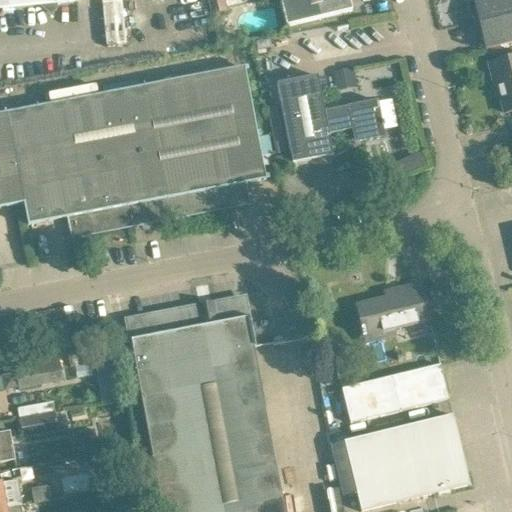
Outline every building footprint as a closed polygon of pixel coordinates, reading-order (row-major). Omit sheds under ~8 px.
[(0,0),(0,10),(97,0),(0,0)] [(207,0),(211,14),(226,10),(223,0),(207,0)] [(278,0),(286,28),(351,12),(348,0),(278,0)] [(511,43),(511,0),(478,0),(466,3),(466,4),(468,3),(473,22),(478,21),(485,50),(511,43)] [(511,58),(489,64),(495,90),(498,90),(504,114),(511,111),(511,58)] [(351,71),(332,74),(335,89),(354,86),(351,71)] [(317,77),(276,85),(292,165),(332,157),(328,136),(330,136),(349,132),(351,132),(353,140),(354,145),(364,143),(384,139),(383,131),(396,128),(391,101),(378,104),(377,102),(347,108),(347,109),(324,113),(317,77)] [(257,78),(235,82),(243,125),(265,121),(257,78)] [(235,82),(213,86),(221,129),(243,125),(235,82)] [(213,86),(191,90),(199,133),(221,129),(213,86)] [(191,90),(170,94),(178,137),(199,133),(191,90)] [(170,94),(148,98),(156,141),(178,137),(170,94)] [(148,98),(127,102),(135,145),(156,141),(148,98)] [(127,102),(105,106),(113,149),(135,145),(127,102)] [(105,106),(83,110),(91,153),(113,149),(105,106)] [(83,110),(61,114),(69,157),(91,153),(83,110)] [(61,114),(40,118),(47,161),(69,157),(61,114)] [(40,118),(18,122),(26,165),(47,161),(40,118)] [(265,121),(243,125),(250,164),(272,159),(265,121)] [(18,122),(0,125),(0,145),(4,169),(26,165),(18,122)] [(243,125),(221,129),(228,168),(250,164),(243,125)] [(221,129),(199,133),(206,171),(228,168),(221,129)] [(199,133),(178,137),(185,176),(206,171),(199,133)] [(178,137),(156,141),(163,179),(185,176),(178,137)] [(156,141),(135,145),(142,183),(163,179),(156,141)] [(135,145),(113,149),(120,187),(142,183),(135,145)] [(113,149),(91,153),(98,191),(120,187),(113,149)] [(91,153),(69,157),(76,195),(98,191),(91,153)] [(69,157),(47,161),(55,199),(76,195),(69,157)] [(47,161),(26,165),(33,203),(55,199),(47,161)] [(26,165),(4,169),(11,207),(33,203),(26,165)] [(4,169),(0,169),(0,209),(11,207),(4,169)] [(360,329),(362,337),(364,344),(396,336),(394,330),(429,321),(420,285),(395,291),(397,297),(356,307),(361,329),(360,329)] [(269,433),(244,300),(215,306),(216,312),(197,315),(196,309),(126,323),(126,324),(129,341),(147,433),(161,511),(284,511),(279,485),(289,483),(285,464),(276,466),(269,433)] [(122,376),(120,358),(96,361),(98,379),(122,376)] [(15,372),(19,389),(63,381),(60,363),(15,372)] [(350,425),(448,401),(440,366),(342,390),(350,425)] [(25,419),(49,414),(46,401),(22,406),(25,419)] [(23,440),(59,433),(55,413),(49,414),(25,419),(20,420),(23,440)] [(364,511),(469,486),(452,417),(343,443),(352,478),(360,511),(364,511)] [(10,432),(0,433),(0,463),(15,460),(10,432)] [(77,450),(78,457),(103,452),(102,446),(77,450)] [(32,465),(12,469),(15,485),(35,481),(32,465)] [(32,489),(35,503),(53,500),(50,485),(32,489)]
